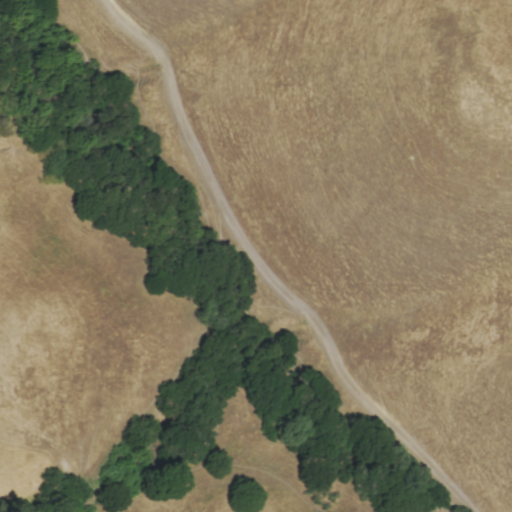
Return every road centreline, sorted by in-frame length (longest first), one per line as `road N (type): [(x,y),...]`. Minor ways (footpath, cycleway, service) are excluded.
road 1 (track): [(473,511),(349,383),(320,325),(264,262),(175,111),(163,56),(101,0)]
road 2 (track): [(0,429),(57,441),(99,511)]
